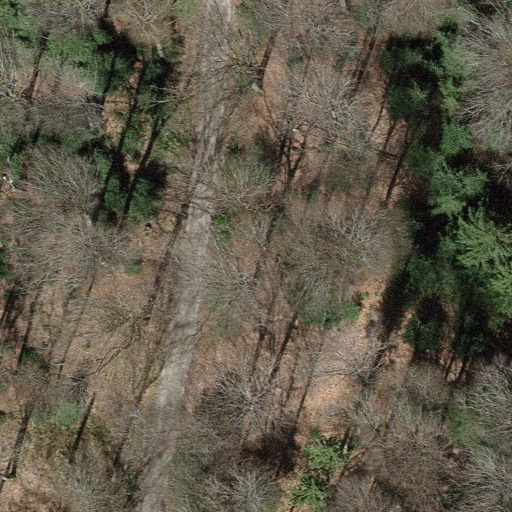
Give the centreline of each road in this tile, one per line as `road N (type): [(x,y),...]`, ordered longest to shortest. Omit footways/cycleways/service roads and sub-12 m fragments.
road 1 (track): [(214,0),(171,358),(134,511)]
road 2 (track): [(0,123),(210,47)]
